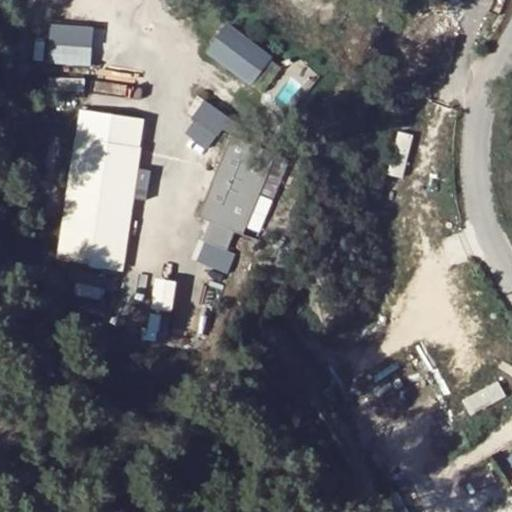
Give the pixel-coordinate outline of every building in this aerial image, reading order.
[(271,53),(225,23),(206,51),(252,81),(271,53)] [(229,138),(240,118),(207,99),(196,119),(229,138)] [(146,125),(80,114),(55,261),(121,272),(146,125)] [(179,310),(181,280),(162,279),(159,308),(179,310)] [(155,317),(154,339),(168,340),(170,318),(155,317)]
